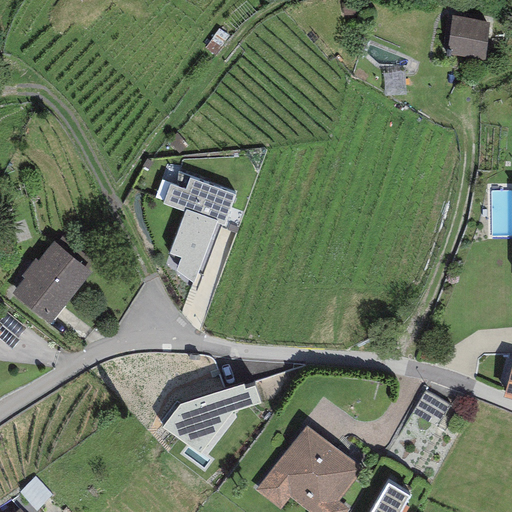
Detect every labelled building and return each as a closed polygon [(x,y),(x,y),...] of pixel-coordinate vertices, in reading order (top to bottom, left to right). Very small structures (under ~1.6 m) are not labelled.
[(490,14),(452,8),(448,34),(453,35),(451,50),(484,55),(490,14)] [(184,206),(222,219),(224,220),(236,186),(190,170),(186,181),(170,176),(162,198),(184,206)] [(222,219),(184,206),(168,250),(179,258),(176,265),(193,280),(182,310),(199,332),(236,230),(220,224),(222,219)] [(53,234),(12,287),(50,316),(91,263),(53,234)] [(7,310),(0,318),(0,323),(1,325),(0,326),(0,336),(12,346),(20,337),(17,335),(25,325),(7,310)] [(255,387),(245,390),(243,384),(180,405),(162,428),(199,456),(217,432),(231,413),(250,406),(260,403),(255,387)] [(364,463),(306,419),(255,486),(280,505),(289,492),(313,510),(311,511),(344,511),(350,505),(339,496),(364,463)] [(399,511),(411,491),(388,479),(370,511),(399,511)] [(28,511),(20,503),(9,511),(28,511)]
